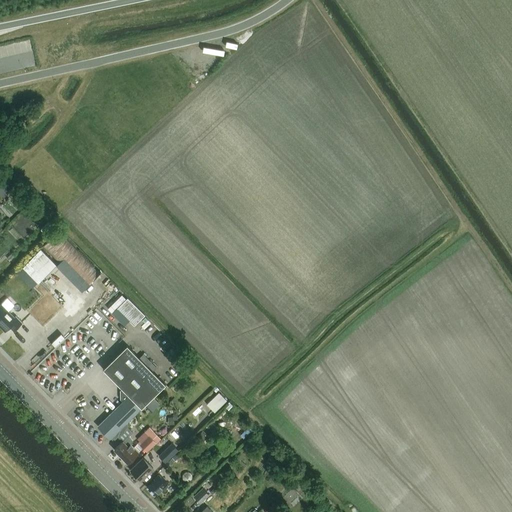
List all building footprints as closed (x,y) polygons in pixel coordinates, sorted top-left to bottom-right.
[(8,180),(5,184),(9,188),(13,185),(8,180)] [(99,274),(56,230),(41,246),(83,289),(99,274)] [(56,265),(41,249),(23,267),(38,282),(56,265)] [(47,284),(43,288),(54,296),(57,291),(47,284)] [(134,325),(144,315),(127,298),(117,308),(134,325)] [(15,317),(1,305),(0,304),(0,326),(5,332),(10,327),(14,331),(23,323),(16,316),(15,317)] [(44,305),(34,314),(46,327),(56,317),(44,305)] [(99,426),(114,441),(128,427),(128,422),(165,385),(127,346),(103,370),(122,389),(120,391),(121,401),(123,403),(99,426)] [(226,400),(219,392),(207,404),(214,412),(226,400)] [(204,430),(195,438),(202,445),(210,437),(204,430)] [(147,453),(156,444),(149,436),(139,445),(147,453)] [(128,437),(123,442),(114,450),(128,464),(139,453),(131,445),(132,443),(132,441),(128,437)] [(165,464),(178,451),(171,444),(159,457),(165,464)] [(154,469),(145,460),(143,457),(129,471),(140,482),(154,469)] [(155,495),(167,484),(158,475),(154,480),(154,481),(148,487),(155,495)] [(209,496),(203,488),(193,497),(200,504),(209,496)]
